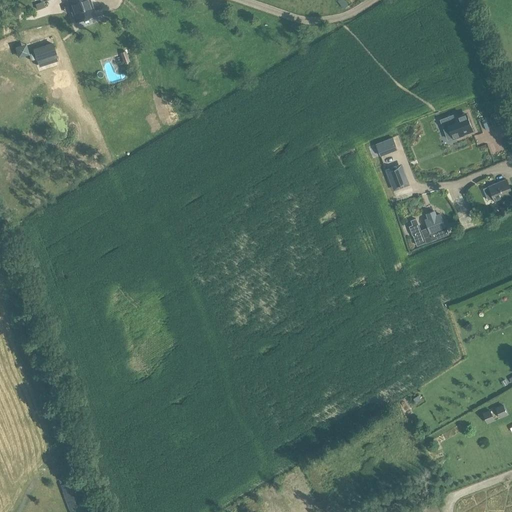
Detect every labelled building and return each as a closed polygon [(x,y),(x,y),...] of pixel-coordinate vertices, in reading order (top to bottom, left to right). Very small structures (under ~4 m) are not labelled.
[(89,0),(67,0),(75,22),(94,15),(89,0)] [(53,43),(33,50),(36,61),(56,55),(53,43)] [(126,51),(120,53),(123,64),(129,62),(126,51)] [(456,118),(455,115),(441,120),(445,131),(450,129),(454,139),(465,135),(464,133),(467,131),(467,132),(473,130),(467,114),(456,118)] [(393,138),(376,144),(381,156),(398,150),(393,138)] [(410,185),(402,164),(386,170),(393,191),(410,185)] [(489,186),(489,185),(484,188),(489,201),(494,199),(495,201),(511,194),(511,191),(507,179),(489,186)] [(355,185),(341,191),(344,197),(358,191),(355,185)] [(434,211),(427,214),(430,221),(427,223),(430,232),(424,235),(422,232),(421,232),(416,219),(411,221),(413,225),(410,227),(413,235),(414,235),(418,246),(430,241),(440,237),(437,230),(445,227),(440,214),(436,216),(434,211)] [(501,418),(509,414),(504,403),(496,407),(501,418)] [(487,424),(495,421),(490,410),(482,413),(487,424)] [(61,484),(70,511),(88,511),(76,479),(61,484)]
